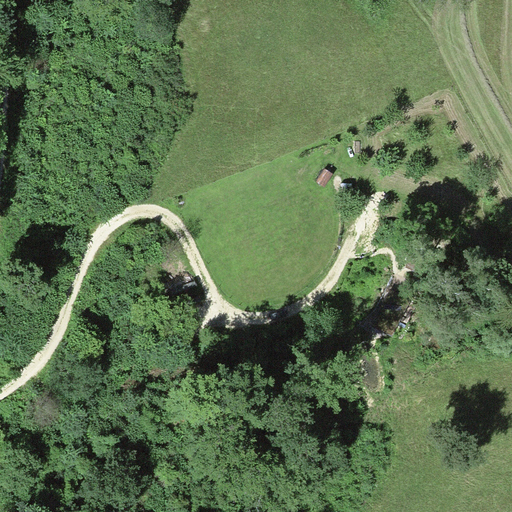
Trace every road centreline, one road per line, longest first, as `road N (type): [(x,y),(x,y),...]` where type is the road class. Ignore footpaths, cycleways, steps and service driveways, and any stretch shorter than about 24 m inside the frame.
road 1 (track): [(0,394),(47,345),(84,260),(113,221),(144,209),(173,214),(223,304),(262,310),(297,302),(332,274),(350,196)]
road 2 (track): [(0,126),(4,0)]
